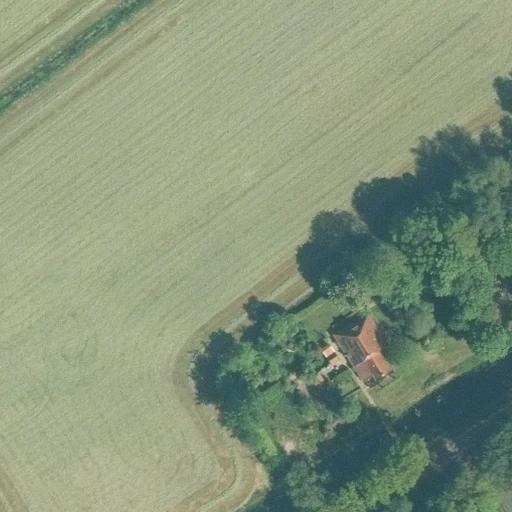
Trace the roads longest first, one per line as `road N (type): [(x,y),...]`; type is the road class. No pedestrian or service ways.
road 1 (tertiary): [(343,511),(511,409)]
road 2 (track): [(511,333),(456,368),(435,367),(391,300)]
